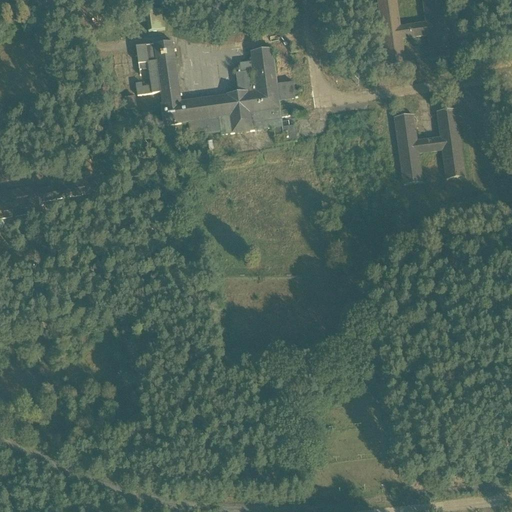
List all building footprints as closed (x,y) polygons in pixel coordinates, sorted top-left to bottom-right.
[(442,0),(422,0),(425,23),(399,26),(398,21),(391,22),(393,41),(427,37),(430,60),(450,58),(442,0)] [(146,14),(149,34),(165,31),(162,12),(146,14)] [(149,70),(151,88),(150,84),(146,84),(146,88),(147,88),(151,88),(152,91),(147,91),(143,92),(142,89),(142,85),(136,85),(138,98),(161,94),(163,106),(161,106),(164,128),(172,127),(219,120),(221,135),(221,137),(273,130),(275,138),(283,137),(284,145),(297,143),(295,128),(293,128),(292,124),(290,124),(291,128),(283,129),(281,119),(288,118),(287,112),(281,113),(279,103),(279,99),(279,98),(278,91),(277,86),(273,50),(251,53),(252,64),(240,65),(241,74),(240,74),(238,74),(239,74),(236,75),(239,94),(227,96),(227,97),(181,103),(173,43),(172,43),(136,48),(140,77),(141,77),(141,76),(140,71),(149,70)] [(126,100),(127,111),(136,110),(135,98),(126,100)] [(415,116),(395,118),(402,186),(423,183),(420,154),(442,152),(445,180),(466,177),(458,110),(437,112),(440,138),(417,141),(415,116)] [(42,202),(90,196),(87,178),(51,182),(51,187),(0,193),(0,215),(43,210),(42,202)]
